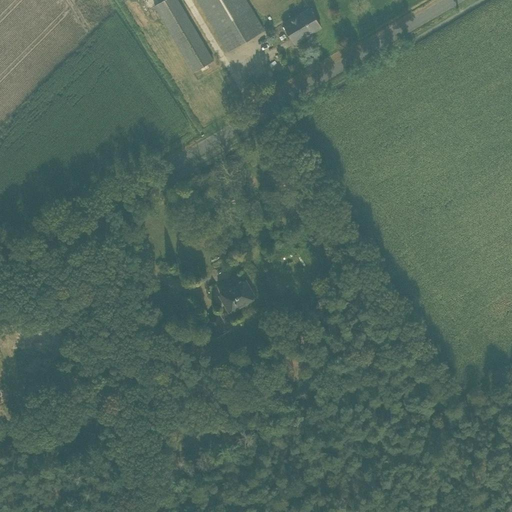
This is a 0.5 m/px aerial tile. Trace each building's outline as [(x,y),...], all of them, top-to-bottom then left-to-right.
[(193,72),(213,60),(177,0),(164,0),(154,6),(193,72)] [(197,0),(228,51),(263,31),(245,0),(197,0)] [(321,27),(311,11),(303,15),(301,12),(292,18),(294,21),(284,27),(295,44),(311,35),(310,33),(321,27)] [(54,255),(44,259),(46,265),(57,260),(54,255)] [(254,297),(245,281),(220,295),(229,312),(246,302),(249,303),(252,301),(253,298),(254,297)] [(227,331),(223,323),(218,314),(207,321),(216,336),(227,331)] [(195,362),(212,353),(206,342),(189,352),(195,362)]
